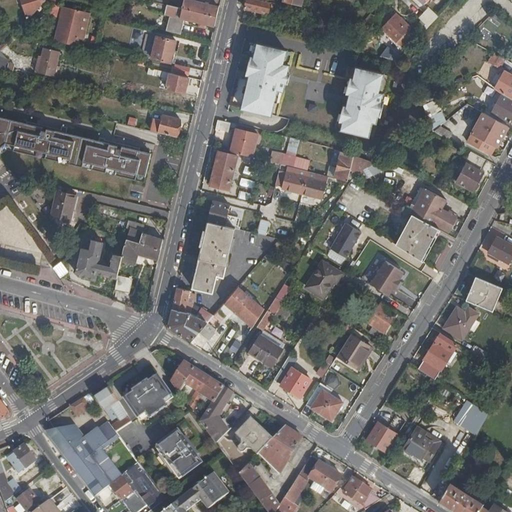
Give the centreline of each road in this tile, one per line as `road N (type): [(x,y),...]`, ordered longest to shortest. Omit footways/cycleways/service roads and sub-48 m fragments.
road 1 (residential): [(153,333),(233,0)]
road 2 (residential): [(511,154),(335,446)]
road 3 (tertiary): [(335,446),(153,333)]
road 4 (tertiary): [(153,333),(0,284)]
road 5 (residential): [(32,422),(153,333)]
road 6 (tertiary): [(437,511),(335,446)]
